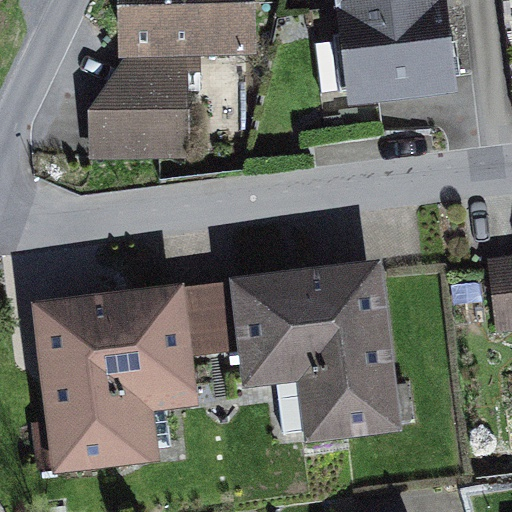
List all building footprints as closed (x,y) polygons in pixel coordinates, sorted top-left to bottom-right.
[(241,67),(239,0),(113,0),(116,71),(241,67)] [(405,102),(456,97),(442,0),(333,0),(332,0),(346,108),(405,102)] [(91,163),(180,164),(182,89),(92,87),(91,163)] [(387,272),(231,291),(244,392),(297,385),(305,449),(407,436),(387,272)] [(192,295),(27,315),(47,481),(146,469),(140,420),(186,415),(180,371),(201,369),(192,295)]
